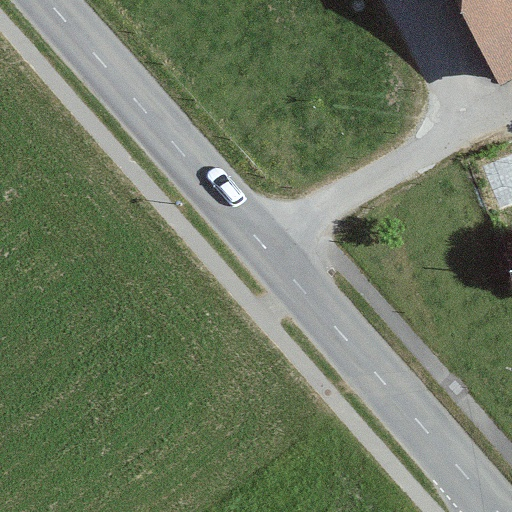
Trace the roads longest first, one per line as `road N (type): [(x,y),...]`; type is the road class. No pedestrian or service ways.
road 1 (tertiary): [(501,511),(52,0)]
road 2 (track): [(480,143),(397,0)]
